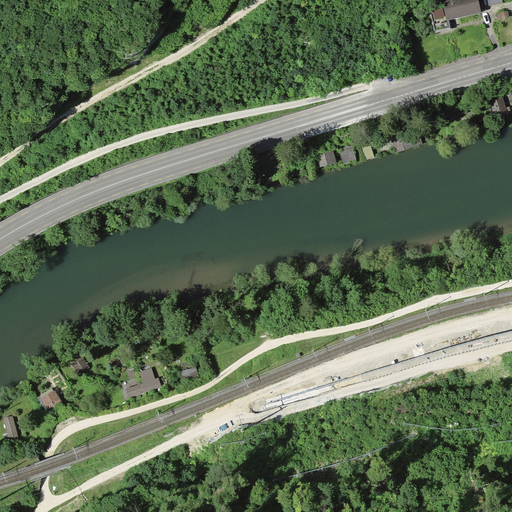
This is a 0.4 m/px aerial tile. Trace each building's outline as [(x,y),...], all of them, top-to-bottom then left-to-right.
[(478,0),(442,0),(447,21),(481,12),(478,0)] [(502,98),(493,102),(496,110),(505,107),(502,98)] [(396,150),(421,143),(417,131),(392,138),(396,150)] [(351,146),(342,149),(344,159),(354,157),(351,146)] [(331,151),(317,156),(321,166),(335,161),(331,151)] [(301,163),(285,168),(287,177),(304,173),(301,163)] [(79,374),(88,368),(82,359),(73,365),(79,374)] [(180,373),(182,381),(198,376),(195,368),(180,373)] [(126,389),(128,398),(161,387),(158,379),(126,389)] [(60,404),(53,392),(42,398),(50,410),(60,404)] [(16,433),(12,418),(5,419),(9,435),(16,433)]
